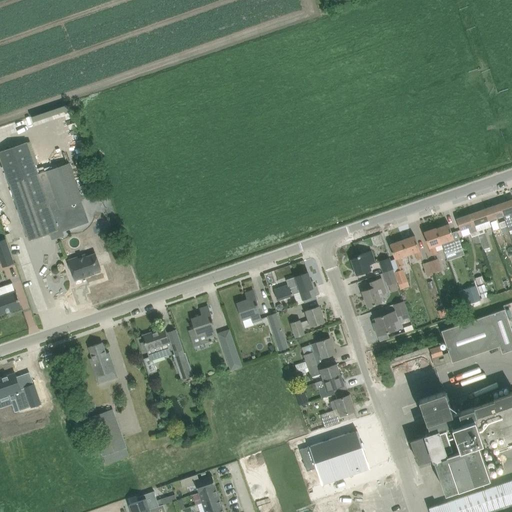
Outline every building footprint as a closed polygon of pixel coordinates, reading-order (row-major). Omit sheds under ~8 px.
[(0,151),(0,156),(9,184),(29,241),(49,234),(52,241),(59,238),(64,236),(62,231),(89,222),(81,201),(83,200),(70,162),(39,173),(37,174),(27,142),(0,151)] [(511,199),(499,204),(503,215),(505,221),(507,226),(509,231),(511,229),(511,199)] [(499,204),(485,208),(489,220),(503,215),(499,204)] [(485,208),(471,213),(475,225),(489,220),(485,208)] [(468,227),(471,233),(470,233),(472,237),(478,234),(477,231),(475,225),(471,213),(457,218),(461,230),(468,227)] [(457,246),(449,224),(437,228),(442,242),(446,254),(457,246)] [(442,242),(437,228),(424,232),(432,254),(438,252),(435,245),(442,242)] [(415,235),(403,240),(408,254),(415,252),(417,260),(423,258),(418,245),(415,235)] [(0,240),(0,258),(3,267),(14,263),(6,239),(0,240)] [(394,253),(398,266),(402,265),(403,264),(401,256),(408,254),(403,240),(390,244),(394,253)] [(352,259),(357,274),(371,269),(369,264),(375,262),(371,250),(358,255),(359,257),(352,259)] [(85,254),(69,260),(76,280),(89,275),(88,273),(101,269),(96,253),(86,257),(85,254)] [(394,269),(391,260),(390,257),(379,261),(383,273),(393,270),(394,269)] [(438,259),(430,261),(433,273),(441,270),(438,259)] [(434,275),(433,273),(430,261),(423,263),(427,277),(434,275)] [(399,270),(395,271),(399,284),(407,281),(403,269),(399,270)] [(383,273),(387,285),(397,282),(393,270),(383,273)] [(308,272),(296,277),(298,285),(290,287),(289,285),(275,290),(278,299),(292,295),(292,294),(301,291),(303,299),(311,297),(308,289),(313,287),(308,272)] [(382,278),(380,278),(371,282),(373,287),(363,291),(368,306),(382,301),(380,294),(387,291),(382,278)] [(0,314),(22,307),(16,291),(15,291),(13,283),(6,285),(8,293),(0,296),(0,314)] [(478,286),(482,298),(488,296),(484,284),(478,286)] [(481,299),(476,285),(464,289),(470,304),(481,299)] [(237,303),(241,312),(243,320),(252,317),(254,322),(262,319),(257,306),(259,306),(257,300),(254,290),(246,293),(248,299),(237,303)] [(404,300),(394,304),(398,317),(408,313),(404,300)] [(209,341),(208,338),(217,335),(212,321),(213,321),(212,315),(208,306),(200,309),(203,315),(200,316),(192,318),(195,328),(195,329),(189,331),(194,346),(209,341)] [(319,306),(310,309),(306,310),(309,319),(301,322),(300,320),(291,323),(297,337),(305,334),(303,329),(325,321),(319,306)] [(447,316),(445,308),(438,311),(441,318),(447,316)] [(441,346),(430,349),(435,366),(446,363),(452,361),(452,362),(500,346),(502,353),(511,349),(511,330),(505,309),(442,331),(449,352),(443,354),(441,346)] [(395,311),(386,314),(377,317),(378,321),(374,323),(378,335),(387,332),(395,329),(392,321),(398,319),(395,311)] [(274,334),(283,330),(277,312),(267,316),(274,334)] [(169,342),(168,338),(164,328),(143,335),(148,350),(169,342)] [(168,331),(171,341),(176,353),(174,354),(182,379),(193,375),(186,352),(184,353),(179,339),(176,329),(174,330),(168,331)] [(230,329),(219,333),(231,369),(242,366),(230,329)] [(314,352),(304,355),(308,367),(322,363),(320,358),(335,353),(330,338),(317,342),(312,344),(314,352)] [(90,359),(93,368),(96,377),(98,385),(118,378),(112,362),(109,352),(106,353),(103,342),(89,347),(93,358),(90,359)] [(322,363),(308,367),(311,374),(312,377),(322,374),(324,380),(341,375),(337,364),(330,366),(329,361),(322,363)] [(290,373),(292,381),(296,379),(298,375),(297,375),(310,371),(308,367),(300,371),(294,372),(290,373)] [(19,389),(13,373),(0,377),(0,396),(8,394),(10,401),(14,399),(18,411),(29,407),(30,408),(40,404),(32,383),(22,387),(23,388),(19,389)] [(319,388),(322,398),(343,391),(348,389),(346,383),(344,384),(341,375),(324,380),(315,383),(317,389),(319,388)] [(321,415),(322,420),(325,428),(341,423),(338,416),(355,410),(350,395),(345,396),(343,391),(322,398),(329,396),(334,411),(321,415)] [(436,462),(446,493),(490,478),(483,455),(479,444),(483,442),(511,432),(511,391),(494,398),(494,399),(454,414),(446,391),(419,400),(431,433),(426,434),(426,435),(411,440),(419,463),(434,458),(436,462)] [(488,394),(479,397),(481,403),(490,400),(488,394)] [(298,400),(300,405),(309,402),(307,397),(298,400)] [(90,417),(106,464),(129,456),(113,409),(90,417)] [(323,484),(370,468),(357,430),(301,450),(308,470),(317,467),(323,484)] [(199,480),(197,474),(181,480),(183,487),(197,485),(199,492),(216,486),(212,475),(199,480)] [(485,511),(511,503),(511,480),(438,505),(438,504),(429,507),(430,511),(485,511)] [(216,487),(216,486),(199,492),(202,502),(219,497),(216,487)] [(168,497),(169,502),(177,500),(175,494),(168,497)] [(202,502),(205,511),(207,511),(223,507),(219,497),(202,502)] [(156,507),(154,502),(148,503),(146,498),(130,504),(132,511),(141,511),(150,509),(156,507)] [(186,504),(184,498),(177,500),(179,506),(186,504)]
